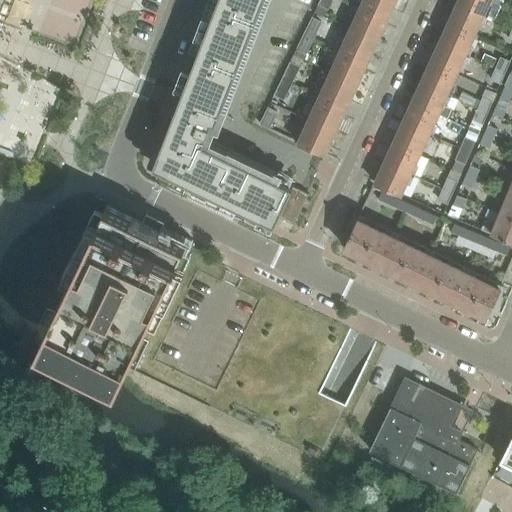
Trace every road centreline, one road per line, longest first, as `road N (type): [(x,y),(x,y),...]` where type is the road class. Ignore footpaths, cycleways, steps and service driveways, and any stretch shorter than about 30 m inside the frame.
road 1 (residential): [(301,268),(424,0)]
road 2 (residential): [(498,365),(301,268)]
road 3 (residential): [(301,268),(135,189),(122,173)]
road 4 (residential): [(181,0),(119,152),(122,173)]
